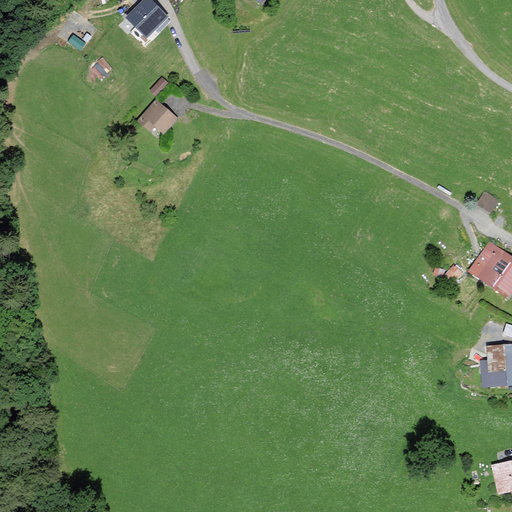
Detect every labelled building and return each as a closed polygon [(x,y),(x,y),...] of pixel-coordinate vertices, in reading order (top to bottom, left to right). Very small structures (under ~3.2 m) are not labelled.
[(146,0),(143,0),(127,16),(147,37),(165,19),(146,0)] [(150,88),(158,94),(169,80),(161,74),(150,88)] [(155,99),(141,114),(162,133),(176,119),(155,99)] [(483,191),(476,201),(488,209),(495,199),(483,191)] [(495,288),(511,261),(511,257),(490,243),(470,272),(495,288)] [(511,261),(495,288),(507,296),(511,289),(511,261)] [(511,381),(511,354),(480,357),(483,385),(511,381)] [(511,461),(492,465),(498,492),(511,489),(511,461)]
